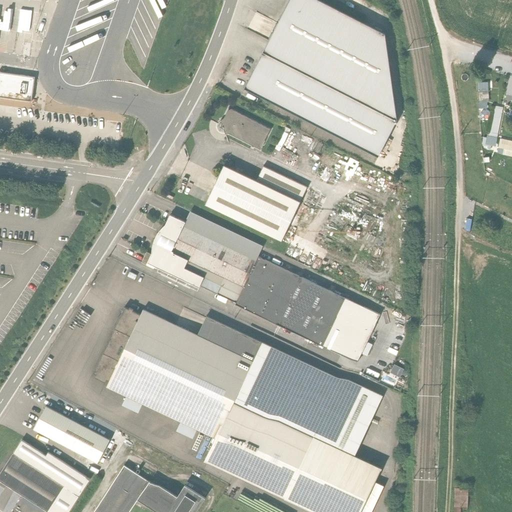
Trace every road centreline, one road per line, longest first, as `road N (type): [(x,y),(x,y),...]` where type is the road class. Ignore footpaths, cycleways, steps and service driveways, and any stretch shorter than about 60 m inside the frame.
road 1 (track): [(431,0),(459,144),(446,511)]
road 2 (unknown): [(0,0),(128,15),(136,31),(125,76),(0,63)]
road 3 (secondary): [(0,404),(140,185)]
road 4 (secondary): [(140,185),(195,90),(230,0)]
road 5 (unclassified): [(140,185),(0,160)]
